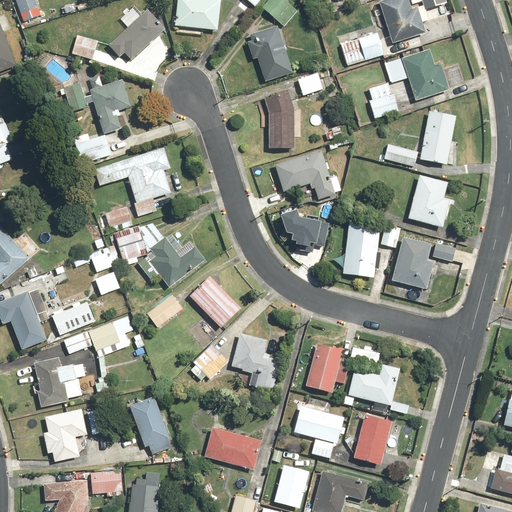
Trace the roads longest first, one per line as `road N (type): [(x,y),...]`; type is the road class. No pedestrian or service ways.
road 1 (residential): [(185,88),(205,110),(258,256),(285,284),(319,302),(469,340)]
road 2 (residential): [(477,0),(511,127),(502,209),(469,340)]
road 3 (residential): [(469,340),(425,511)]
